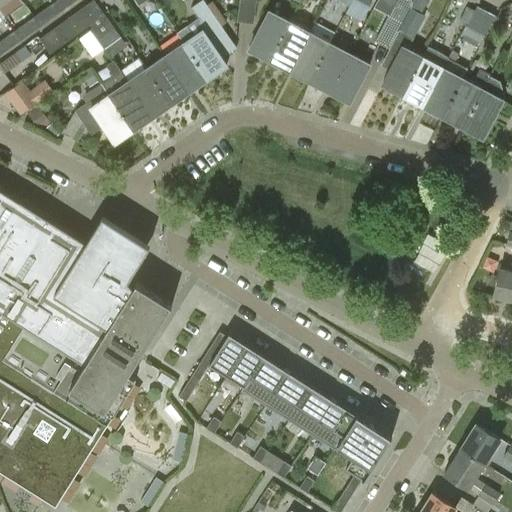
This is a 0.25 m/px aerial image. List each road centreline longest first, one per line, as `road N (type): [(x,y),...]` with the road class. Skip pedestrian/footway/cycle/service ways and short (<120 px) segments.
road 1 (residential): [(127,201),(144,178),(225,124),(244,120),(506,183)]
road 2 (residential): [(418,347),(127,201)]
road 3 (residential): [(370,511),(461,366)]
road 4 (residential): [(434,319),(506,183)]
road 5 (residential): [(127,201),(0,132)]
